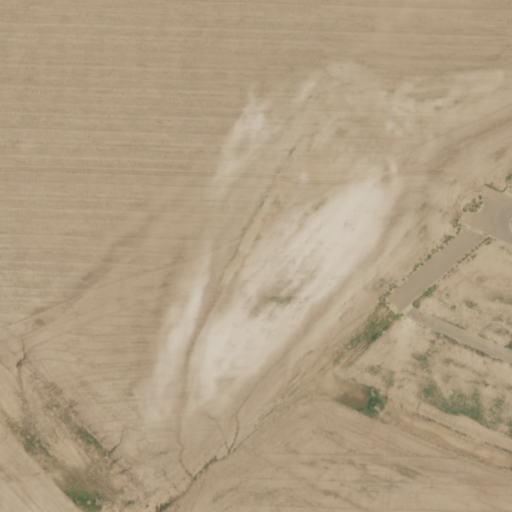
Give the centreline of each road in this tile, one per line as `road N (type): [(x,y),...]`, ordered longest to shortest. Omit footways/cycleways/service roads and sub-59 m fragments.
road 1 (residential): [(482,224),(158,511)]
road 2 (residential): [(511,463),(313,372)]
